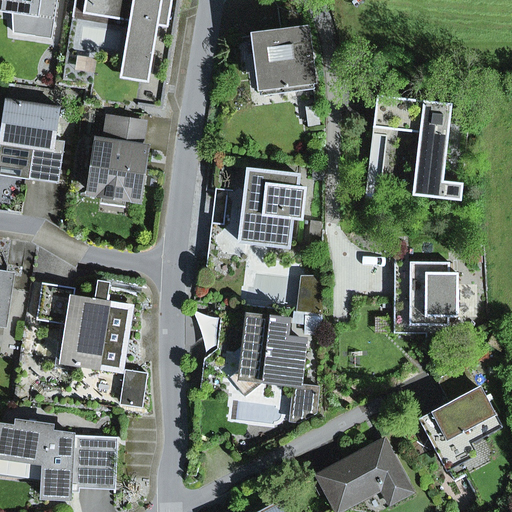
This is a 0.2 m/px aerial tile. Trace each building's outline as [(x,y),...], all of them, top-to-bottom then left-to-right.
[(38,26),(53,29),(57,0),(0,0),(0,12),(13,14),(13,34),(36,37),(38,26)] [(75,0),(73,17),(105,23),(106,15),(130,19),(120,79),(149,83),(159,24),(166,25),(166,27),(168,28),(172,0),(75,0)] [(36,37),(52,39),(53,29),(38,26),(36,37)] [(308,37),(310,37),(309,26),(289,29),(289,31),(290,39),(308,37)] [(314,89),(308,37),(290,39),(289,31),(254,36),(260,88),(287,85),(288,93),(314,89)] [(261,96),(288,93),(287,85),(260,88),(261,96)] [(443,182),(452,104),(377,96),(373,134),(388,136),(388,130),(419,133),(412,196),(461,201),(463,184),(443,182)] [(0,166),(22,170),(21,179),(59,184),(65,142),(55,140),(60,108),(7,101),(0,144),(2,144),(0,157),(0,166)] [(308,126),(318,124),(315,106),(306,107),(308,126)] [(90,192),(140,199),(147,150),(140,149),(144,122),(108,117),(104,143),(97,142),(90,192)] [(22,170),(0,166),(0,157),(2,144),(0,144),(0,175),(21,179),(22,170)] [(299,176),(248,170),(244,204),(242,226),(240,242),(289,248),(292,219),(302,220),(306,189),(297,188),(299,176)] [(213,268),(214,257),(218,224),(242,226),(244,204),(226,202),(227,190),(216,189),(207,267),(213,268)] [(480,261),(480,251),(469,251),(469,261),(480,261)] [(399,299),(407,299),(407,290),(399,290),(400,262),(400,253),(395,253),(394,334),(426,334),(426,333),(415,333),(415,326),(399,326),(399,299)] [(450,274),(450,263),(400,262),(399,290),(407,290),(407,299),(399,299),(399,326),(415,326),(415,333),(426,333),(434,333),(434,326),(449,326),(449,317),(457,317),(458,274),(450,274)] [(12,276),(0,273),(0,324),(5,325),(12,276)] [(313,276),(313,281),(303,281),(300,305),(300,312),(323,315),(324,276),(313,276)] [(97,293),(110,295),(112,284),(99,282),(97,293)] [(76,289),(43,284),(37,321),(62,324),(68,325),(62,363),(72,364),(72,366),(82,368),(82,366),(122,372),(132,307),(109,304),(110,295),(97,293),(96,302),(74,298),(76,289)] [(209,361),(232,363),(233,351),(225,350),(229,316),(221,315),(217,349),(204,360),(200,391),(205,392),(209,361)] [(287,321),(229,315),(229,316),(225,350),(233,351),(232,363),(209,361),(205,392),(205,393),(264,400),(266,382),(295,385),(299,385),(304,341),(285,339),(287,321)] [(72,364),(62,363),(68,325),(62,324),(55,368),(81,372),(82,368),(72,366),(72,364)] [(488,345),(500,351),(505,341),(493,335),(488,345)] [(458,354),(432,367),(439,380),(465,367),(458,354)] [(439,380),(451,404),(479,389),(465,367),(439,380)] [(148,374),(126,370),(120,405),(143,408),(148,374)] [(319,388),(299,385),(295,385),(291,422),(298,423),(316,414),(319,388)] [(500,427),(480,388),(479,389),(451,404),(420,420),(441,459),(470,443),(500,427)] [(79,483),(79,486),(116,488),(118,438),(73,436),(51,433),(52,427),(18,422),(17,428),(0,425),(0,457),(45,464),(44,480),(43,498),(70,499),(70,483),(79,483)] [(387,444),(384,440),(365,451),(367,455),(387,444)] [(441,459),(447,470),(476,455),(470,443),(441,459)] [(367,455),(365,451),(318,476),(337,511),(340,511),(382,489),(390,504),(413,492),(387,444),(367,455)] [(0,474),(44,480),(45,464),(0,457),(0,474)] [(190,457),(186,475),(197,477),(201,459),(190,457)] [(285,511),(280,501),(259,511),(285,511)]
